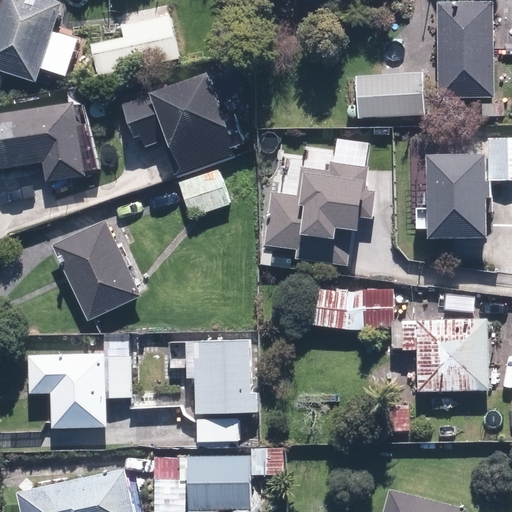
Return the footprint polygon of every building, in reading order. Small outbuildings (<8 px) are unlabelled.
[(69,0),(10,0),(0,32),(0,63),(45,78),(69,0)] [(275,0),(275,4),(297,9),(299,0),(275,0)] [(491,2),(439,3),(440,96),(493,96),(491,2)] [(92,44),(98,74),(176,58),(168,16),(122,25),(125,38),(92,44)] [(236,110),(222,70),(174,86),(173,82),(137,95),(155,144),(171,138),(183,172),(241,152),(238,146),(253,141),(241,108),(236,110)] [(359,76),(361,115),(425,112),(422,72),(359,76)] [(83,100),(0,112),(0,166),(52,158),(54,176),(93,170),(83,100)] [(511,138),(487,138),(488,180),(511,179),(511,138)] [(483,156),(427,157),(428,238),(485,237),(483,156)] [(272,193),(266,245),(297,249),(296,260),(346,266),(350,229),(355,229),(357,217),(371,218),(375,192),(364,191),(367,167),(332,163),(331,172),(302,169),(299,196),(272,193)] [(224,169),(186,182),(197,214),(234,201),(224,169)] [(258,175),(240,174),(239,202),(257,202),(258,175)] [(114,220),(64,243),(98,315),(148,292),(114,220)] [(360,279),(323,276),(319,321),(362,325),(399,322),(399,285),(359,287),(360,279)] [(497,385),(496,315),(426,316),(426,319),(411,319),(411,344),(426,343),(427,386),(497,385)] [(257,336),(204,337),(206,407),(263,406),(262,390),(259,390),(257,336)] [(111,350),(39,351),(40,388),(61,388),(61,421),(113,420),(111,350)] [(416,402),(391,401),(390,426),(415,427),(416,402)] [(196,452),(196,505),(255,505),(256,452),(196,452)] [(141,511),(131,465),(27,488),(32,511),(141,511)] [(472,511),(474,504),(398,485),(391,511),(472,511)]
